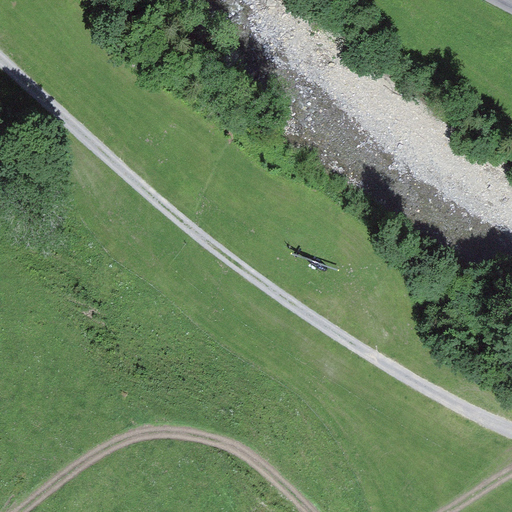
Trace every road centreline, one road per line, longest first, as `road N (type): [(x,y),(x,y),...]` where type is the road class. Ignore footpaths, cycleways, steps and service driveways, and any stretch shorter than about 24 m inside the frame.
road 1 (track): [(511,428),(419,381),(248,270),(0,49)]
road 2 (track): [(309,511),(239,447),(151,428),(89,454),(19,511)]
